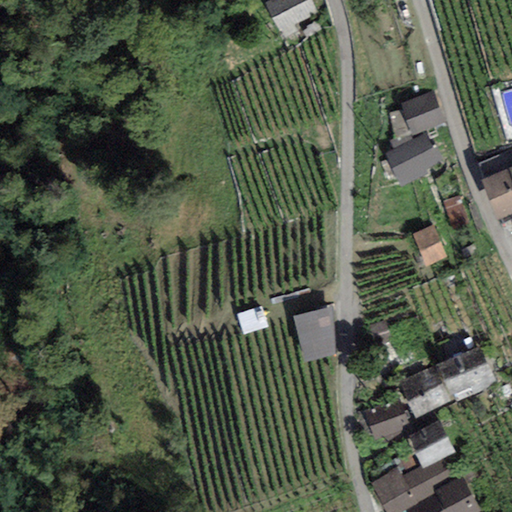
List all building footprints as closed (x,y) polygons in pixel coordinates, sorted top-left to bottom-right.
[(311,0),(267,0),(265,1),(279,31),(318,14),(311,0)] [(433,92),(400,103),(411,134),(443,122),(433,92)] [(428,129),(382,152),(400,188),(428,174),(424,167),(443,158),(428,129)] [(511,165),(484,179),(501,215),(511,210),(511,165)] [(435,225),(413,232),(424,263),(446,255),(435,225)] [(333,305),(293,315),(306,359),(334,351),(333,305)] [(480,345),(440,361),(451,391),(492,375),(480,345)] [(434,365),(399,382),(416,417),(451,400),(434,365)] [(398,397),(365,410),(374,435),(408,423),(398,397)] [(441,419),(408,434),(423,465),(446,455),(455,450),(441,419)] [(402,478),(396,467),(371,481),(388,511),(398,511),(459,478),(446,455),(423,465),(402,478)] [(475,511),(480,509),(466,482),(410,511),(409,511),(475,511)]
